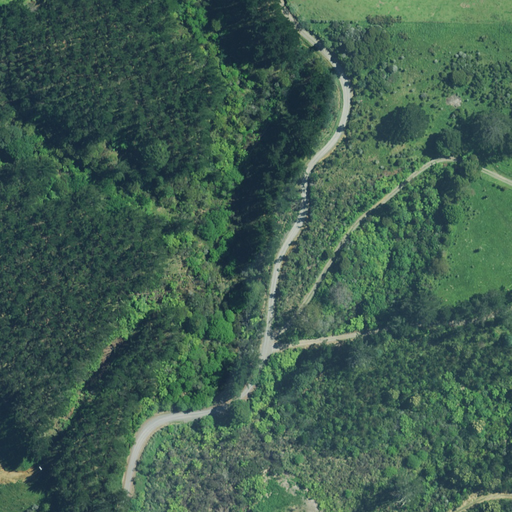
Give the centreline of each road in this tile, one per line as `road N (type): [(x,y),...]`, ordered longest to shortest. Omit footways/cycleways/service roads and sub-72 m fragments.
road 1 (tertiary): [(98,511),(119,431),(208,402),(254,330),(259,0)]
road 2 (track): [(511,313),(254,330),(419,164),(511,184)]
